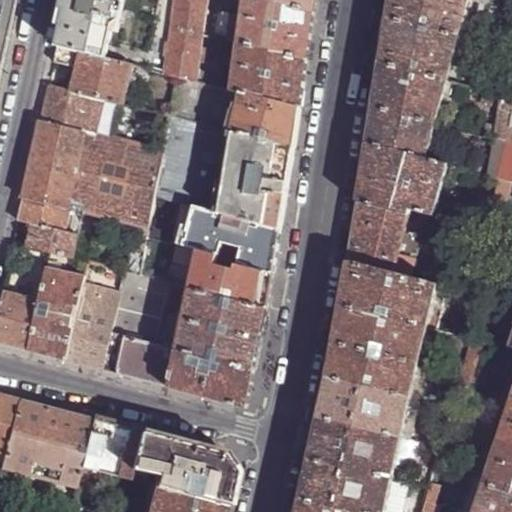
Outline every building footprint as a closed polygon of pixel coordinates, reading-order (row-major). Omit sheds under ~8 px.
[(116,18),(119,0),(68,0),(63,24),(61,31),(59,43),(58,47),(107,60),(110,44),(113,32),(116,18)] [(176,0),(172,34),(167,34),(166,39),(171,39),(167,75),(180,79),(196,83),(207,0),(176,0)] [(263,0),(244,0),(238,45),(307,62),(311,36),(314,14),(263,0)] [(263,0),(314,14),(316,0),(263,0)] [(390,0),(390,6),(387,20),(458,39),(468,0),(390,0)] [(511,6),(507,6),(501,28),(511,30),(511,6)] [(458,39),(387,20),(383,46),(380,65),(446,83),(458,39)] [(511,40),(511,30),(501,28),(499,35),(497,43),(510,47),(511,40)] [(497,43),(499,35),(481,30),(478,44),(496,49),(497,43)] [(238,45),(233,92),(300,110),(304,87),(307,62),(238,45)] [(94,98),(126,105),(134,67),(107,60),(58,47),(55,63),(76,69),(72,85),(71,92),(94,98)] [(225,52),(222,65),(230,67),(232,54),(225,52)] [(435,125),(446,83),(380,65),(376,91),(373,108),(435,125)] [(233,92),(196,83),(180,79),(172,117),(294,149),(298,125),(300,110),(233,92)] [(85,133),(94,98),(71,92),(49,86),(44,108),(41,122),(85,133)] [(502,97),(485,93),(481,105),(499,110),(502,97)] [(511,100),(502,97),(499,110),(493,137),(511,141),(511,100)] [(425,160),(435,125),(373,108),(368,136),(367,145),(425,160)] [(294,149),(172,117),(165,153),(156,197),(194,207),(280,231),(282,219),(286,197),(289,178),(293,156),(294,149)] [(156,197),(165,153),(85,133),(41,122),(32,165),(24,198),(83,214),(134,227),(149,230),(156,197)] [(511,141),(493,137),(485,176),(498,180),(511,183),(511,182),(511,181),(511,141)] [(432,217),(446,166),(425,160),(367,145),(361,181),(358,203),(407,216),(409,210),(432,217)] [(489,231),(498,234),(511,183),(498,180),(486,230),(489,231)] [(78,235),(83,214),(24,198),(22,211),(20,219),(33,223),(78,235)] [(396,265),(407,216),(358,203),(351,243),(348,263),(393,276),(396,265)] [(194,207),(183,246),(220,256),(223,245),(240,249),(237,261),(237,265),(273,275),(277,253),(280,231),(194,207)] [(72,258),(78,235),(33,223),(30,236),(27,247),(51,253),(67,257),(72,258)] [(148,236),(149,230),(134,227),(130,249),(145,253),(148,236)] [(504,246),(507,236),(498,234),(489,231),(487,242),(504,246)] [(183,246),(148,236),(145,253),(140,275),(125,271),(111,333),(156,345),(169,283),(190,289),(267,310),(271,287),(273,275),(237,265),(237,261),(220,256),(183,246)] [(140,275),(145,253),(130,249),(125,271),(140,275)] [(65,266),(67,257),(51,253),(41,300),(31,351),(67,360),(85,276),(60,270),(61,265),(65,266)] [(111,333),(125,271),(88,262),(85,276),(67,360),(84,365),(103,370),(111,333)] [(429,329),(438,288),(408,279),(393,276),(348,263),(343,292),(340,307),(429,329)] [(190,289),(178,351),(255,371),(267,310),(190,289)] [(31,351),(41,300),(4,291),(0,308),(0,342),(12,346),(31,351)] [(483,307),(485,300),(475,297),(474,303),(483,307)] [(421,365),(429,329),(340,307),(336,328),(334,343),(421,365)] [(475,335),(486,339),(488,330),(478,326),(475,334),(475,335)] [(473,340),(475,335),(475,334),(465,331),(463,338),(473,340)] [(138,380),(170,387),(178,351),(156,345),(111,333),(103,370),(138,380)] [(500,343),(486,339),(475,335),(473,340),(465,369),(463,375),(462,379),(471,382),(472,382),(484,346),(498,350),(500,343)] [(413,398),(421,365),(334,343),(330,365),(327,377),(413,398)] [(255,371),(178,351),(170,387),(247,408),(251,390),(255,371)] [(453,372),(463,375),(465,369),(455,366),(453,372)] [(461,383),(462,379),(463,375),(453,372),(451,380),(461,383)] [(404,439),(413,398),(327,377),(322,404),(319,418),(404,439)] [(468,388),(471,382),(462,379),(461,383),(460,386),(468,388)] [(0,451),(6,453),(19,400),(0,394),(0,451)] [(453,408),(455,401),(445,399),(443,406),(453,408)] [(2,469),(77,489),(81,469),(92,418),(58,410),(19,400),(6,453),(2,469)] [(511,401),(499,441),(511,445),(511,401)] [(451,416),(453,408),(443,406),(442,413),(451,416)] [(460,420),(450,417),(448,424),(458,427),(460,420)] [(92,418),(81,469),(96,473),(126,479),(130,468),(140,431),(115,424),(92,418)] [(395,479),(404,439),(319,418),(313,445),(310,460),(395,479)] [(458,427),(448,424),(447,431),(455,434),(458,427)] [(154,475),(152,486),(227,504),(231,484),(234,470),(222,453),(187,443),(140,431),(130,468),(154,475)] [(511,445),(499,441),(485,484),(511,493),(511,445)] [(439,454),(441,448),(431,445),(430,452),(439,454)] [(387,511),(395,479),(310,460),(304,487),(301,501),(352,511),(387,511)] [(436,468),(445,471),(447,465),(437,462),(436,468)] [(446,477),(447,472),(445,471),(436,468),(434,472),(446,477)] [(77,489),(74,507),(88,511),(96,473),(81,469),(77,489)] [(435,505),(436,505),(442,487),(431,484),(426,501),(435,505)] [(511,511),(511,493),(485,484),(475,511),(511,511)] [(152,486),(146,511),(225,511),(227,504),(152,486)] [(352,511),(301,501),(298,511),(352,511)] [(429,511),(432,511),(435,505),(426,501),(423,510),(429,511)]
